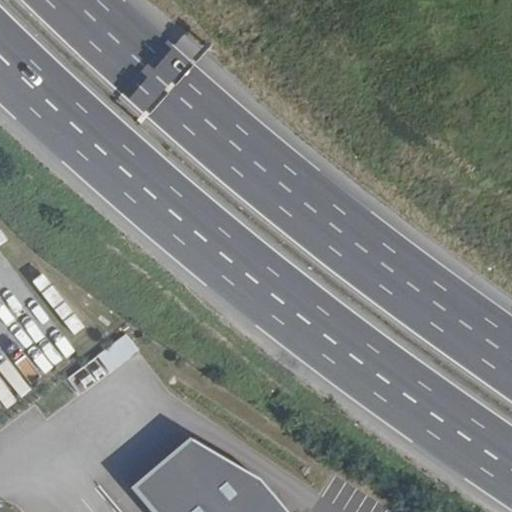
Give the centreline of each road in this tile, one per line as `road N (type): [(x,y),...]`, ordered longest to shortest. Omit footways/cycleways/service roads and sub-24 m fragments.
road 1 (trunk): [(0,55),(200,234),(511,462)]
road 2 (trunk): [(511,353),(256,162),(75,0)]
road 3 (unclassified): [(0,481),(115,393),(335,511)]
